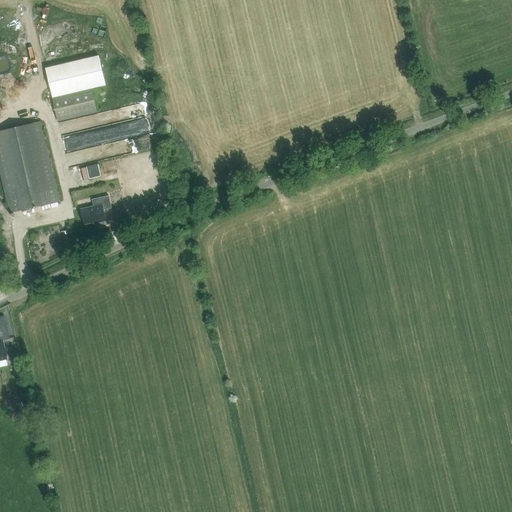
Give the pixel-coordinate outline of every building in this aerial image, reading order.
[(98,57),(45,69),(52,98),(91,89),(105,85),(98,57)] [(52,98),(58,121),(97,112),(91,89),(52,98)] [(144,102),(97,112),(100,129),(97,130),(99,143),(150,132),(147,115),(144,102)] [(0,175),(8,212),(58,200),(40,120),(0,129),(0,175)] [(134,138),(138,151),(161,145),(157,132),(134,138)] [(86,165),(89,177),(101,175),(98,162),(86,165)] [(93,223),(105,220),(103,209),(111,207),(108,195),(91,198),(93,205),(80,208),(83,224),(92,222),(93,223)] [(3,315),(0,315),(0,360),(6,359),(1,339),(8,338),(3,315)]
